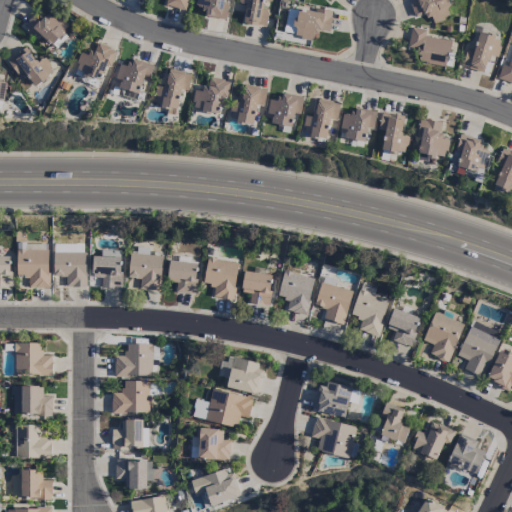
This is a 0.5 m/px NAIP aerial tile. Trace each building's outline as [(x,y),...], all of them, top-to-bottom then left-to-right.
[(166,0),(164,6),(184,12),(187,0),(166,0)] [(195,0),(195,6),(204,7),(202,17),(225,20),(226,0),(195,0)] [(269,0),(238,0),(238,5),(245,5),(243,25),(268,27),(269,0)] [(408,0),(415,18),(427,14),(430,24),(451,16),(445,0),(408,0)] [(283,35),(312,40),(313,32),(328,34),(332,12),(314,9),(313,13),(287,8),(283,35)] [(53,48),(71,29),(51,11),(44,19),(36,12),(23,27),(35,38),(39,34),(53,48)] [(426,30),(410,28),(407,48),(418,50),(416,62),(446,67),(450,40),(425,37),(426,30)] [(465,50),(462,68),(486,73),(489,56),(497,57),(501,38),(477,34),(473,52),(465,50)] [(81,52),(74,69),(84,73),(83,76),(101,83),(115,51),(96,42),(90,56),(81,52)] [(33,87),(54,73),(43,57),(35,62),(26,48),(7,61),(16,76),(23,71),(33,87)] [(497,80),(511,84),(511,52),(507,67),(501,65),(497,80)] [(149,81),(152,64),(130,59),(129,66),(118,64),(113,87),(139,92),(142,80),(149,81)] [(191,74),(167,70),(164,87),(156,86),(153,105),(177,109),(179,92),(188,93),(191,74)] [(191,109),(222,115),(228,81),(207,77),(204,92),(194,91),(191,109)] [(266,90),(243,84),(239,104),(232,102),(228,120),(252,125),(257,105),(263,107),(266,90)] [(302,97),(279,93),(278,101),(269,100),(265,122),(291,126),(293,114),(299,115),(302,97)] [(329,120),(336,121),(339,104),(316,100),(313,118),(305,116),(302,134),(326,138),(329,120)] [(364,143),(367,129),(372,130),(376,113),(353,108),(352,116),(343,114),(338,137),(364,143)] [(403,116),(380,113),(378,130),(383,131),(381,151),(405,154),(408,137),(401,136),(403,116)] [(441,123),(419,119),(416,137),(420,138),(417,155),(445,159),(448,139),(439,138),(441,123)] [(476,179),(477,172),(484,173),(488,151),(478,149),(480,140),(458,135),(454,157),(458,158),(455,174),(476,179)] [(500,166),(493,186),(511,191),(511,152),(501,149),(496,165),(500,166)] [(85,246),(60,246),(60,251),(53,251),(53,277),(65,277),(65,288),(85,288),(85,246)] [(16,277),(28,277),(28,288),(48,288),(49,251),(16,251),(16,277)] [(121,289),(122,251),(100,251),(100,257),(92,256),(92,278),(101,279),(101,288),(121,289)] [(160,291),(161,256),(129,255),(128,279),(139,279),(139,290),(160,291)] [(0,287),(10,287),(10,256),(0,256),(0,287)] [(238,263),(207,258),(202,285),(214,287),(212,298),(232,301),(238,263)] [(175,294),(194,294),(195,263),(167,262),(167,282),(176,283),(175,294)] [(314,278),(282,271),(277,298),(288,301),(286,312),(306,316),(314,278)] [(272,275),(243,272),(241,293),(250,294),(249,304),(268,306),(272,275)] [(314,306),(325,309),(322,320),(343,325),(351,291),(319,283),(314,306)] [(350,317),(361,320),(357,331),(377,337),(388,300),(357,291),(350,317)] [(409,348),(420,319),(393,308),(385,329),(394,332),(391,341),(409,348)] [(463,324),(433,313),(422,342),(432,345),(428,356),(448,363),(463,324)] [(501,334),(471,322),(456,356),(467,361),(463,370),(482,378),(501,334)] [(51,356),(41,356),(41,343),(14,343),(14,376),(51,375),(51,356)] [(113,377),(151,378),(152,345),(125,344),(124,357),(114,356),(113,377)] [(511,358),(498,352),(485,381),(511,393),(511,358)] [(226,388),(256,395),(263,365),(232,358),(226,388)] [(123,382),(123,393),(111,393),(111,414),(148,414),(148,382),(123,382)] [(314,411),(344,419),(351,390),(321,382),(314,411)] [(51,396),(42,397),(42,386),(11,387),(12,416),(51,415),(51,396)] [(252,399),(211,390),(208,402),(195,399),(191,418),(236,428),(239,417),(248,419),(252,399)] [(404,410),(384,403),(379,418),(384,420),(379,435),(403,444),(408,429),(399,426),(404,410)] [(348,459),(354,426),(314,418),(310,438),(318,439),(315,452),(348,459)] [(111,430),(111,449),(142,448),(141,420),(120,421),(121,430),(111,430)] [(455,431),(429,422),(424,434),(417,431),(410,450),(436,460),(442,443),(450,446),(455,431)] [(12,459),(50,459),(50,438),(39,438),(39,426),(12,425),(12,459)] [(229,441),(222,440),(223,430),(198,429),(197,459),(228,461),(229,441)] [(474,448),(477,441),(459,434),(446,463),(475,475),(485,452),(474,448)] [(145,490),(146,482),(151,482),(152,461),(115,460),(115,479),(125,480),(124,490),(145,490)] [(190,481),(195,497),(206,493),(210,506),(238,497),(229,469),(190,481)] [(51,481),(41,481),(41,471),(20,470),(20,479),(11,479),(11,499),(50,499),(51,481)] [(130,501),(130,511),(165,511),(164,497),(130,501)] [(448,511),(425,498),(416,511),(448,511)]
